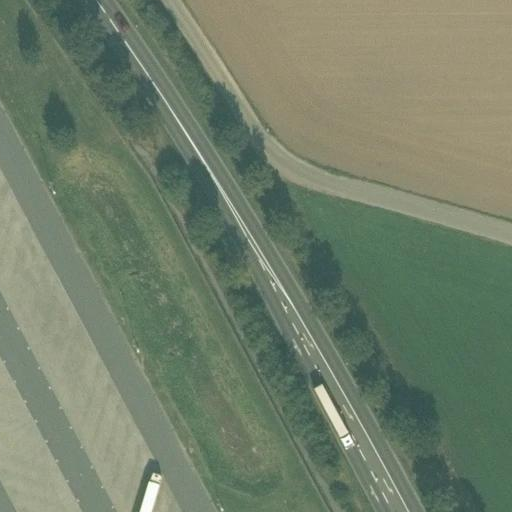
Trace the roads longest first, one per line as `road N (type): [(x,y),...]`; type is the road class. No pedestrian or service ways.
road 1 (primary): [(399,511),(267,272),(93,0)]
road 2 (unclassified): [(168,0),(283,172),(511,243)]
road 3 (track): [(337,511),(147,159),(121,149)]
